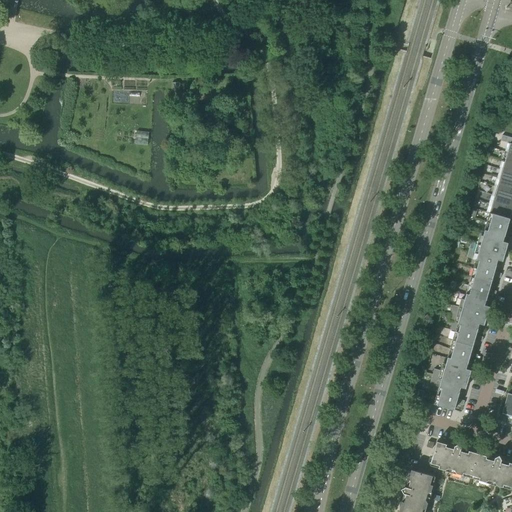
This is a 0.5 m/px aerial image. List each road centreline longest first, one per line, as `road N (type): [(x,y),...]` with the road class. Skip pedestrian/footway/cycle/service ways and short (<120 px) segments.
road 1 (secondary): [(459,0),(310,511)]
road 2 (secondary): [(346,511),(491,9)]
road 3 (residential): [(477,431),(431,419),(413,426),(388,511)]
road 4 (track): [(33,73),(183,78)]
road 5 (residential): [(477,431),(511,312)]
